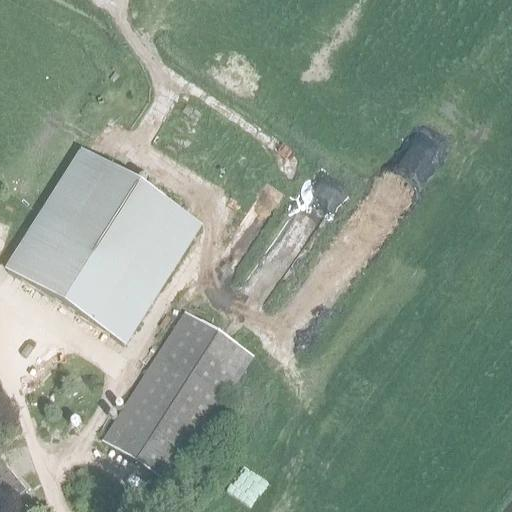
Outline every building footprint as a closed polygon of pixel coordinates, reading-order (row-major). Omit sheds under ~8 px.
[(200,230),(81,154),(6,273),(125,349),(200,230)] [(253,358),(185,315),(103,443),(171,487),(253,358)] [(41,372),(63,340),(40,325),(19,358),(41,372)] [(8,342),(22,351),(32,335),(19,326),(8,342)] [(0,494),(12,507),(30,491),(0,459),(0,494)]
